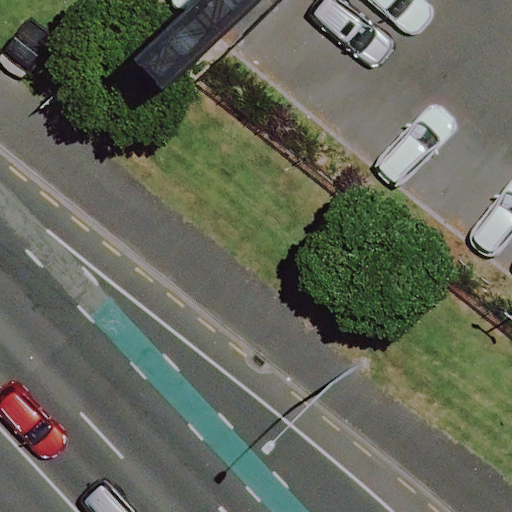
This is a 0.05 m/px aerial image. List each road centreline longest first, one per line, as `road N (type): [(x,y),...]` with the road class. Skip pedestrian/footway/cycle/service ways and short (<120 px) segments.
road 1 (secondary): [(0,220),(241,407),(344,511)]
road 2 (secondary): [(0,329),(167,511)]
